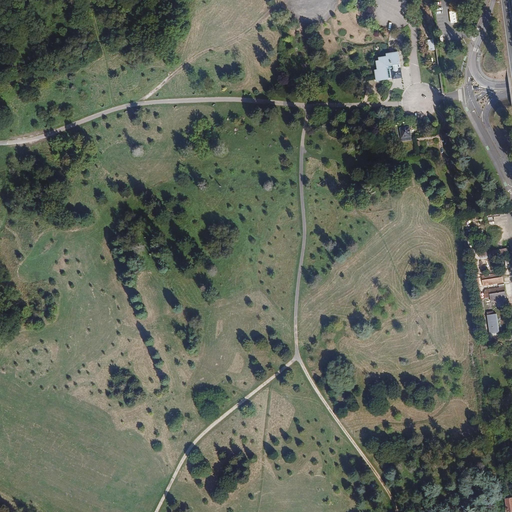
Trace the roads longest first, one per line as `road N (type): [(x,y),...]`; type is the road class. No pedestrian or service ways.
road 1 (track): [(160,511),(206,428),(295,358)]
road 2 (track): [(295,358),(396,511)]
